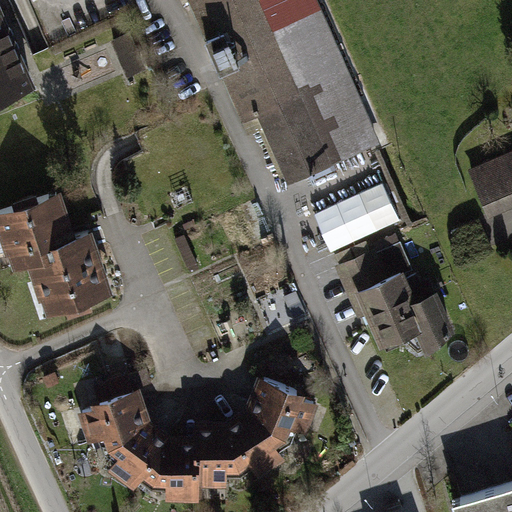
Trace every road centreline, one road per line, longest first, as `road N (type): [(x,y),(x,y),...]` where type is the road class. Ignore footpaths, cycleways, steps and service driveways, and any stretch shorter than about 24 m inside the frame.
road 1 (unknown): [(170,0),(328,292),(394,457)]
road 2 (residential): [(328,511),(511,353)]
road 3 (residential): [(0,383),(60,511)]
